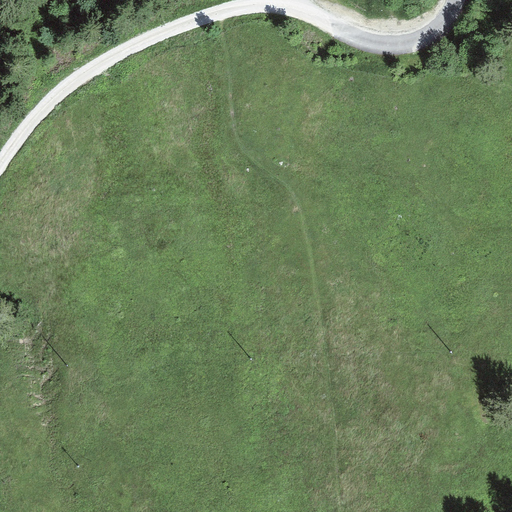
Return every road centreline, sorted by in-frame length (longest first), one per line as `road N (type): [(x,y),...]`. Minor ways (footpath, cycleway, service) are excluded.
road 1 (track): [(0,164),(62,88),(138,42),(265,0)]
road 2 (track): [(278,0),(386,41),(430,32),(459,0)]
